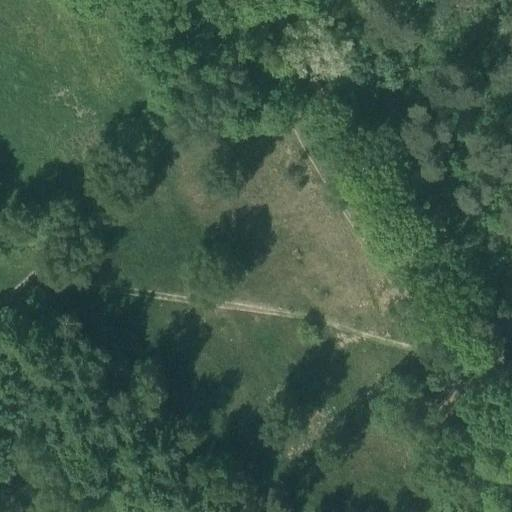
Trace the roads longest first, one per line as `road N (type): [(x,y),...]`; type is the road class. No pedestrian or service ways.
road 1 (unknown): [(511,489),(385,300),(350,210),(236,0)]
road 2 (track): [(270,12),(511,423)]
